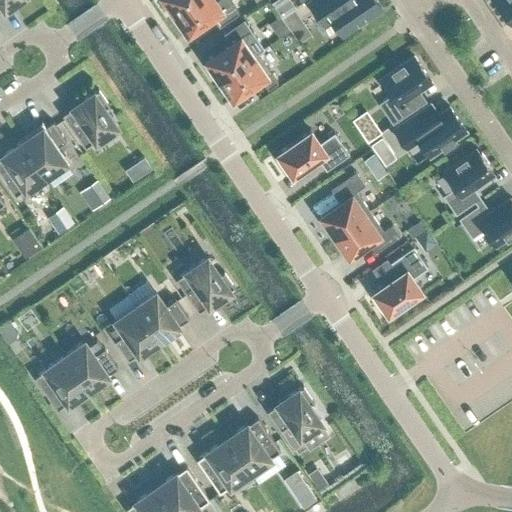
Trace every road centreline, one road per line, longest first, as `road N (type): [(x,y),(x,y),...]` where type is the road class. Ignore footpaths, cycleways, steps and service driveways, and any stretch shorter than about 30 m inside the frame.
road 1 (residential): [(261,337),(227,334),(83,433),(108,470),(252,371),(264,350)]
road 2 (residential): [(121,0),(323,293)]
road 3 (residential): [(323,293),(466,492)]
road 4 (residential): [(415,14),(511,153)]
